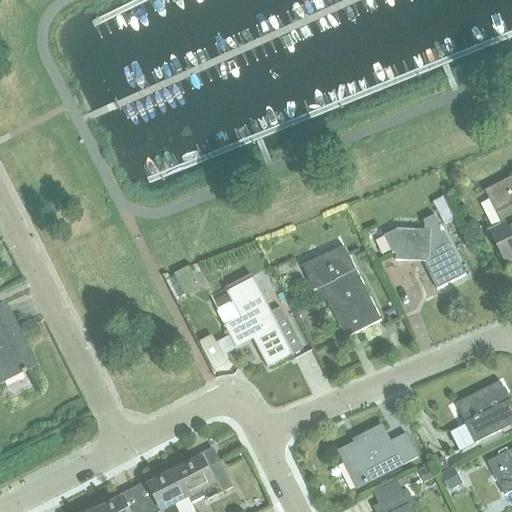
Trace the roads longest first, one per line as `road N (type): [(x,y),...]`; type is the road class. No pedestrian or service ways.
road 1 (residential): [(124,450),(0,196)]
road 2 (residential): [(260,437),(511,336)]
road 3 (residential): [(124,450),(218,402),(238,400),(260,437)]
road 4 (residential): [(8,508),(124,450)]
